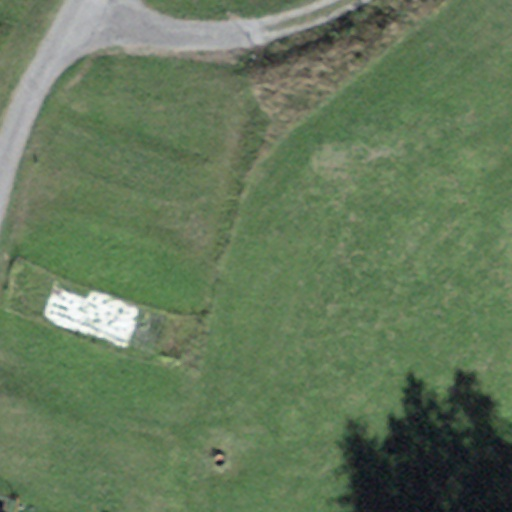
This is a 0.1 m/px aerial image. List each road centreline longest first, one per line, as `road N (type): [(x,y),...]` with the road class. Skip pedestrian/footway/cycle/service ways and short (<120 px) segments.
road 1 (track): [(353,0),(264,33),(79,35)]
road 2 (residential): [(0,236),(95,0)]
